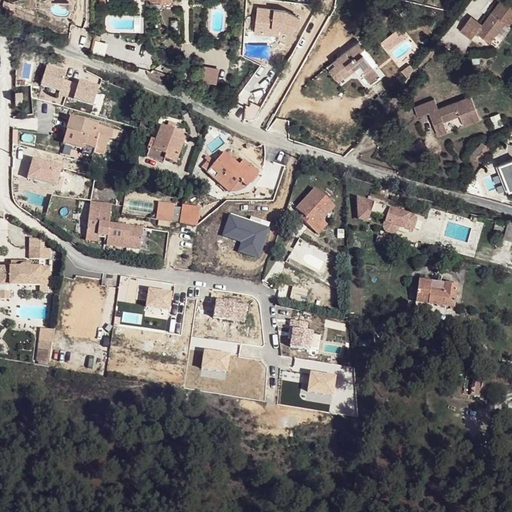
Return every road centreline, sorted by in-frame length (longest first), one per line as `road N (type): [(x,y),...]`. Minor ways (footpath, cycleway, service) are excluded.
road 1 (residential): [(511,214),(5,50)]
road 2 (residential): [(5,50),(7,194),(16,211),(88,266),(263,292),(273,361)]
road 3 (unknown): [(363,167),(385,115),(451,35)]
